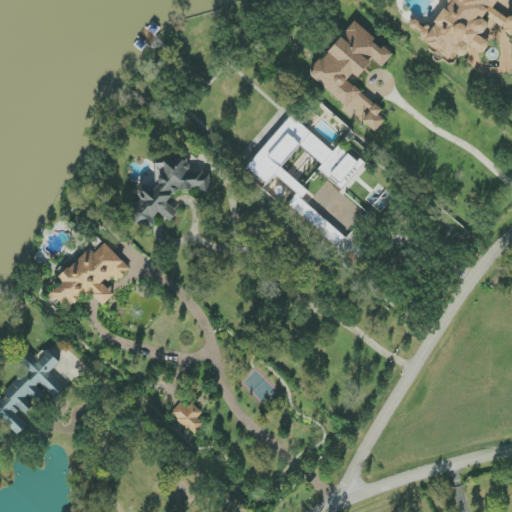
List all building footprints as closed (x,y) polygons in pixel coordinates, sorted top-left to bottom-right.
[(421,35),(426,40),(439,57),(453,63),(467,53),(469,48),(482,53),(489,47),(481,35),(489,26),(511,36),(511,15),(507,19),(494,9),(498,0),(446,0),(449,1),(451,2),(437,20),(423,30),(421,35)] [(309,76),(376,131),(389,116),(350,85),(372,59),(383,68),(393,55),(353,22),(309,76)] [(247,168),(267,185),(275,174),(283,180),(288,174),(281,169),(300,146),(323,165),(319,171),(342,190),(363,165),(339,145),(334,151),(291,116),(247,168)] [(150,231),(156,224),(154,207),(169,222),(178,213),(168,203),(179,190),(199,189),(203,192),(211,192),(210,178),(203,172),(190,173),(189,163),(185,159),(164,161),(165,172),(156,173),(156,184),(138,186),(139,198),(127,210),(127,217),(136,225),(143,225),(150,231)] [(345,237),(308,205),(300,214),(336,247),(345,237)] [(103,284),(111,276),(117,282),(131,269),(114,252),(118,248),(110,239),(95,253),(90,248),(59,279),(64,284),(54,293),(70,310),(89,292),(103,306),(114,296),(103,284)] [(4,399),(0,397),(0,423),(3,420),(18,435),(28,425),(28,414),(33,402),(38,406),(49,395),(53,400),(65,387),(50,372),(60,362),(49,352),(39,363),(27,351),(17,361),(26,371),(8,389),(4,399)] [(205,424),(198,418),(203,413),(192,403),(188,408),(181,402),(171,413),(194,435),(205,424)]
